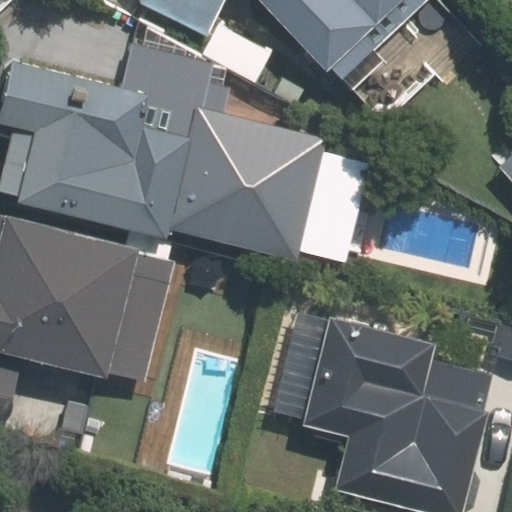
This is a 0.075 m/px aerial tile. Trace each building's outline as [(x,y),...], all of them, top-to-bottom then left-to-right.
[(189,0),(107,0),(106,4),(171,36),(189,0)] [(351,0),(256,0),(300,47),(351,0)] [(0,180),(11,183),(8,195),(158,232),(160,224),(187,231),(189,225),(289,250),(318,132),(215,106),(228,56),(125,31),(113,80),(0,51),(0,120),(7,123),(0,151),(0,180)] [(127,380),(156,263),(114,252),(116,244),(0,215),(0,354),(84,375),(85,370),(127,380)] [(423,337),(317,310),(290,418),(332,429),(318,482),(324,484),(322,498),(375,511),(445,511),(482,370),(419,354),(423,337)] [(36,424),(29,450),(61,458),(68,431),(36,424)]
